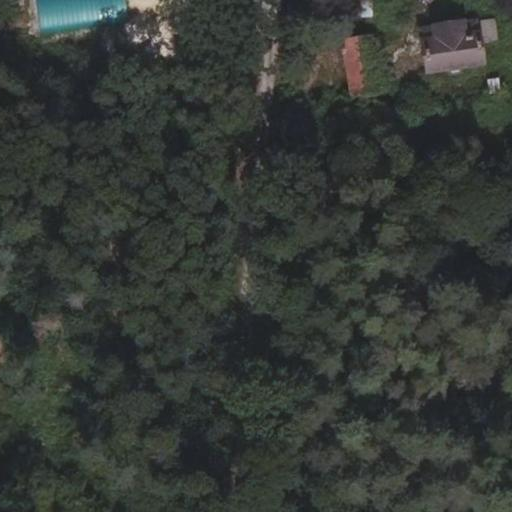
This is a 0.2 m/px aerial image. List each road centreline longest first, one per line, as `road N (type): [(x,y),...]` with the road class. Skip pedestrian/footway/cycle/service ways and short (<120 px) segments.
road 1 (unclassified): [(256,511),(300,0)]
road 2 (track): [(0,55),(125,32),(186,0)]
